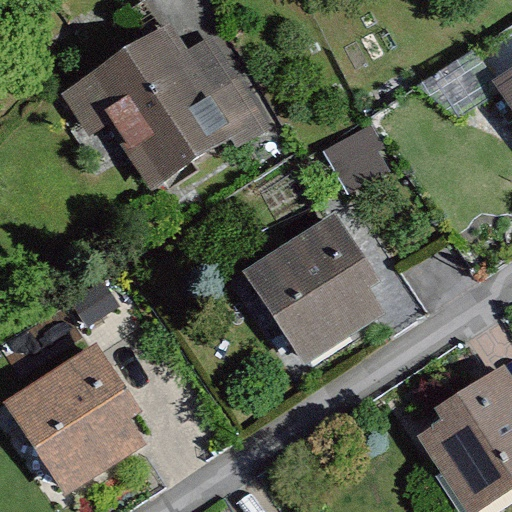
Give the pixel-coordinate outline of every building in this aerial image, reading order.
[(61,81),(96,138),(120,123),(158,185),(268,119),(221,40),(200,52),(176,12),(61,81)] [(511,67),(498,75),(511,98),(511,67)] [(256,265),(313,359),(401,306),(345,212),(256,265)] [(11,395),(73,487),(157,436),(94,343),(11,395)] [(414,418),(472,509),(511,483),(511,365),(508,359),(414,418)]
